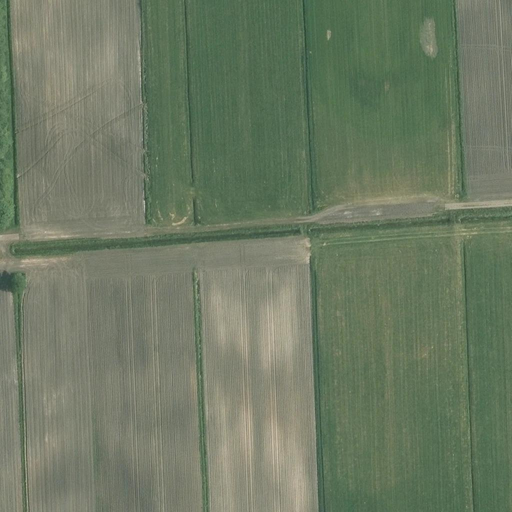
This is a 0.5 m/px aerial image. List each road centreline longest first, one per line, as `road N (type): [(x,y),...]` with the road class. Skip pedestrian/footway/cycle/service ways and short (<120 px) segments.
road 1 (track): [(13,237),(511,203)]
road 2 (track): [(13,237),(0,80)]
